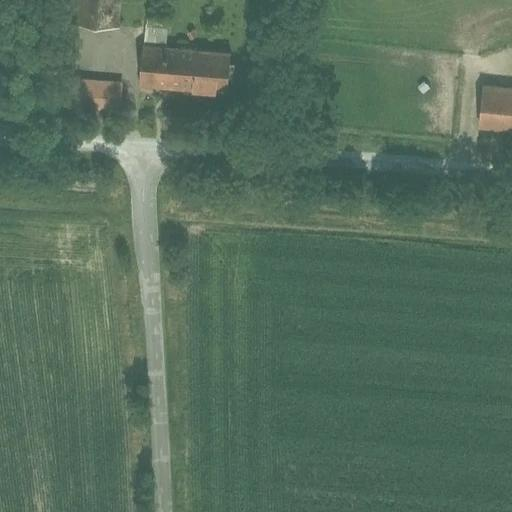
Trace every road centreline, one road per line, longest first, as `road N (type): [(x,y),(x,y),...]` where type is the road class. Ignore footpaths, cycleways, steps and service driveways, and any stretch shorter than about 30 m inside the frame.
road 1 (unclassified): [(164,511),(143,140)]
road 2 (unclassified): [(143,140),(511,169)]
road 3 (unclassified): [(0,129),(143,140)]
